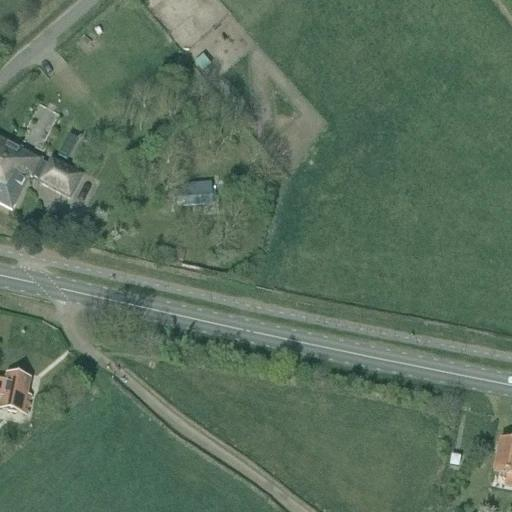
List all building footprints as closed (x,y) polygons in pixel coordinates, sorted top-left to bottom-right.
[(49,167),(42,163),(0,140),(0,206),(14,214),(32,180),(34,182),(35,180),(40,183),(39,185),(70,202),(84,176),(53,160),(49,167)] [(183,193),(174,194),(175,205),(184,205),(184,208),(213,207),(212,183),(182,184),(183,193)] [(31,399),(27,398),(30,381),(8,376),(6,383),(0,381),(0,398),(3,399),(0,411),(27,416),(31,399)] [(511,444),(500,442),(493,475),(508,478),(505,487),(511,488),(511,444)] [(452,457),(450,467),(459,469),(462,459),(452,457)]
